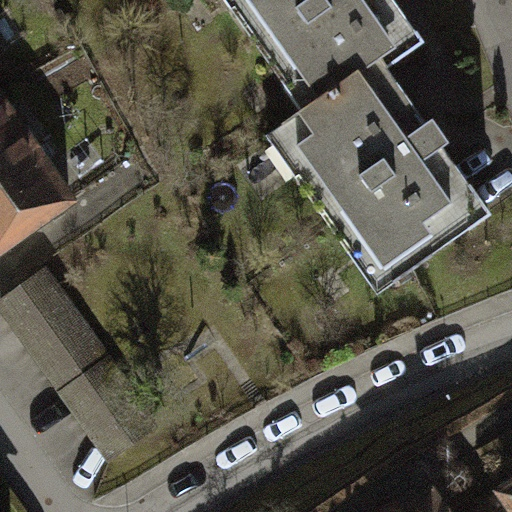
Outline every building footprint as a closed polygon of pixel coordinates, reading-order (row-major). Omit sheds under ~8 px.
[(475,53),(442,0),(257,0),(329,118),(340,136),(438,76),(475,53)] [(111,208),(0,33),(0,256),(10,272),(111,208)] [(511,236),(511,196),(438,76),(340,136),(329,118),(292,141),(395,308),(511,236)] [(60,264),(14,294),(124,462),(170,432),(60,264)] [(480,511),(448,468),(387,511),(480,511)] [(511,511),(511,493),(486,511),(511,511)] [(0,511),(9,511),(0,499),(0,511)]
